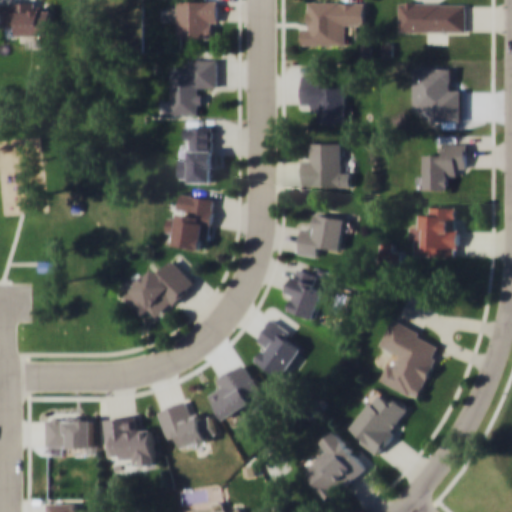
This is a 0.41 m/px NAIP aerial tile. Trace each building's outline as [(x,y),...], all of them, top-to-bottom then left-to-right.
[(0,0),(0,26),(9,26),(9,36),(55,35),(54,10),(41,10),(41,0),(0,0)] [(219,0),(177,0),(177,36),(219,36),(219,0)] [(302,43),(346,43),(347,22),(366,22),(366,1),(311,0),(311,21),(303,21),(302,43)] [(467,31),(467,1),(399,1),(399,31),(467,31)] [(218,57),(188,57),(188,68),(172,68),(172,113),(201,113),(201,103),(206,103),(206,90),(218,90),(218,57)] [(347,83),(325,83),(325,72),(303,72),(303,101),(314,101),(314,112),(322,112),(321,122),(347,122),(347,83)] [(218,124),(187,124),(187,151),(181,151),(181,181),(218,181),(218,124)] [(352,186),(352,168),(341,168),(341,141),(313,141),(313,153),(303,153),(303,186),(352,186)] [(447,188),(447,176),(458,176),(458,165),(468,165),(468,141),(447,141),(447,153),(424,153),(424,188),(447,188)] [(209,249),(217,197),(183,192),(179,217),(171,215),(168,231),(178,232),(176,244),(209,249)] [(410,254),(460,255),(461,206),(430,205),(429,214),(421,214),(421,224),(411,224),(410,254)] [(347,216),(316,212),(314,228),(303,226),(299,252),(320,255),(322,245),(342,248),(347,216)] [(125,295),(145,315),(152,308),(162,318),(200,279),(178,257),(163,271),(157,264),(125,295)] [(326,288),(317,286),(321,273),(297,266),(287,296),(297,299),(293,311),(317,318),(326,288)] [(438,339),(393,317),(380,345),(396,352),(382,380),(420,398),(440,354),(433,351),(438,339)] [(256,361),(285,378),(307,340),(270,319),(259,337),(267,342),(256,361)] [(378,454),(413,410),(393,394),(387,401),(377,393),(348,429),(378,454)] [(183,447),(219,437),(212,413),(193,418),(188,400),(159,409),(169,440),(180,437),(183,447)] [(155,422),(140,424),(140,415),(105,417),(109,458),(138,455),(138,466),(158,464),(155,422)] [(94,446),(94,416),(48,416),(48,446),(94,446)] [(368,468),(338,429),(321,442),(328,452),(305,469),(327,499),(368,468)] [(78,511),(78,501),(48,501),(48,511),(78,511)]
